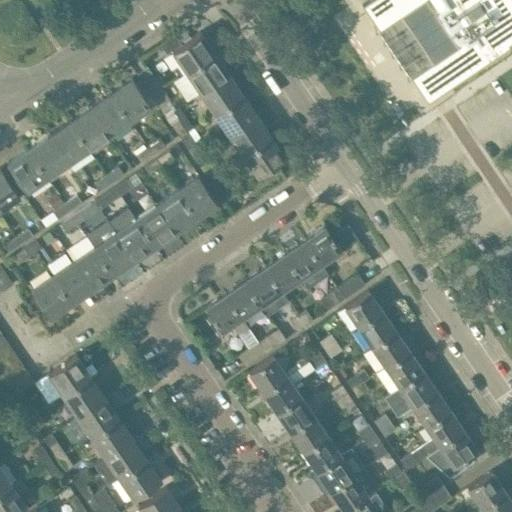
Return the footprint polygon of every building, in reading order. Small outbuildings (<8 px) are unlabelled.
[(511,0),(361,0),(362,2),(377,23),(375,25),(408,74),(410,73),(425,95),(426,97),(448,82),(470,67),(509,40),(508,39),(511,35),(511,0)] [(181,41),(190,36),(184,27),(175,33),(181,41)] [(187,71),(216,51),(201,29),(172,49),(187,71)] [(230,72),(216,51),(187,71),(201,91),(230,72)] [(138,73),(140,76),(152,94),(163,87),(148,66),(138,73)] [(201,91),(215,112),(244,93),(230,72),(201,91)] [(130,119),(152,105),(133,76),(111,91),(130,119)] [(163,87),(152,94),(157,101),(160,106),(170,99),(163,87)] [(130,119),(111,91),(90,105),(109,134),(130,119)] [(258,114),(244,93),(215,112),(229,133),(258,114)] [(89,147),(109,134),(90,105),(70,119),(89,147)] [(229,133),(243,153),(271,134),(258,114),(229,133)] [(89,147),(70,119),(49,133),(68,162),(89,147)] [(179,119),(172,123),(180,135),(187,130),(179,119)] [(187,130),(180,135),(188,148),(196,143),(187,130)] [(48,176),(68,162),(49,133),(28,147),(48,176)] [(286,156),(271,134),(243,153),(257,175),(286,156)] [(148,145),(153,152),(165,144),(160,137),(148,145)] [(141,160),(153,152),(148,145),(136,153),(141,160)] [(48,176),(28,147),(7,162),(26,190),(48,176)] [(168,150),(156,158),(161,165),(173,157),(168,150)] [(161,165),(156,158),(145,166),(149,173),(161,165)] [(200,165),(208,176),(218,170),(211,158),(200,165)] [(106,173),(111,180),(123,172),(118,165),(106,173)] [(0,166),(0,208),(20,195),(0,166)] [(218,170),(208,176),(223,199),(233,192),(218,170)] [(99,188),(111,180),(106,173),(94,181),(99,188)] [(196,217),(217,202),(198,173),(177,188),(196,217)] [(127,178),(115,186),(120,193),(132,185),(127,178)] [(120,193),(115,186),(103,194),(108,201),(120,193)] [(176,231),(196,217),(177,188),(156,202),(176,231)] [(62,201),(56,191),(47,198),(53,207),(62,201)] [(64,201),(69,208),(81,200),(76,193),(64,201)] [(52,209),(57,216),(69,208),(64,201),(52,209)] [(155,245),(176,231),(156,202),(135,216),(155,245)] [(85,206),(73,215),(78,222),(90,213),(85,206)] [(78,222),(73,215),(62,222),(67,229),(78,222)] [(134,259),(155,245),(135,216),(114,230),(134,259)] [(325,224),(304,238),(321,262),(342,248),(341,247),(357,236),(347,222),(331,233),(325,224)] [(16,235),(21,242),(32,234),(28,227),(16,235)] [(114,230),(93,245),(113,273),(134,259),(114,230)] [(9,250),(21,242),(16,235),(4,243),(9,250)] [(301,276),(321,262),(304,238),(284,251),(301,276)] [(37,239),(25,247),(30,254),(41,246),(37,239)] [(92,288),(113,273),(93,245),(72,259),(92,288)] [(30,254),(25,247),(12,256),(17,263),(30,254)] [(301,276),(284,251),(265,264),(281,289),(301,276)] [(72,259),(52,273),(72,301),(92,288),(72,259)] [(0,285),(3,290),(13,282),(1,264),(0,264),(0,285)] [(288,298),(281,289),(265,264),(245,278),(261,302),(268,312),(288,298)] [(337,286),(344,297),(365,283),(358,272),(337,286)] [(50,316),(72,301),(52,273),(31,288),(50,316)] [(261,302),(245,278),(225,291),(241,316),(261,302)] [(336,303),(344,297),(337,286),(329,292),(336,303)] [(382,308),(368,287),(343,304),(357,324),(382,308)] [(241,316),(225,291),(205,305),(222,329),(232,322),(239,332),(248,325),(241,316)] [(298,313),(305,325),(313,319),(306,308),(298,313)] [(357,324),(371,345),(396,328),(382,308),(357,324)] [(297,330),(305,325),(298,313),(290,319),(297,330)] [(258,340),(265,351),(285,338),(278,327),(258,340)] [(410,348),(396,328),(371,345),(385,365),(410,348)] [(331,330),(320,338),(325,346),(336,339),(331,330)] [(0,346),(8,341),(2,331),(0,332),(0,346)] [(342,346),(336,339),(325,346),(330,354),(342,346)] [(246,365),(265,351),(258,340),(238,354),(246,365)] [(0,360),(15,351),(8,341),(0,346),(0,360)] [(309,358),(320,350),(314,342),(303,349),(309,358)] [(398,384),(423,368),(410,348),(385,365),(376,371),(389,391),(398,384)] [(293,380),(325,358),(320,350),(309,358),(287,372),(262,388),(276,409),(301,392),(293,380)] [(21,360),(15,351),(0,360),(0,373),(0,374),(1,374),(21,360)] [(287,372),(273,351),(248,368),(262,388),(287,372)] [(91,373),(76,352),(48,371),(63,393),(91,373)] [(28,370),(21,360),(1,374),(7,384),(28,370)] [(436,387),(423,368),(398,384),(385,394),(397,413),(411,404),(436,387)] [(34,380),(28,370),(7,384),(9,387),(14,394),(34,380)] [(347,378),(352,387),(364,379),(358,370),(347,378)] [(77,414),(105,395),(91,373),(63,393),(77,414)] [(364,379),(352,387),(358,394),(369,387),(364,379)] [(330,390),(336,398),(347,390),(341,382),(330,390)] [(411,404),(425,424),(436,417),(450,408),(436,387),(411,404)] [(341,406),(352,398),(347,390),(336,398),(341,406)] [(314,412),(301,392),(276,409),(290,429),(314,412)] [(118,413),(105,395),(77,414),(89,432),(112,417),(118,413)] [(28,398),(20,403),(30,416),(37,411),(28,398)] [(14,420),(21,415),(12,404),(6,408),(14,420)] [(356,405),(351,409),(354,414),(359,410),(356,405)] [(433,436),(401,458),(406,466),(439,444),(463,427),(450,408),(436,417),(425,424),(433,436)] [(374,418),(379,426),(390,418),(385,410),(374,418)] [(37,411),(30,416),(37,427),(44,422),(37,411)] [(314,412),(290,429),(303,449),(311,444),(328,432),(314,412)] [(89,432),(104,454),(133,434),(118,413),(112,417),(89,432)] [(29,426),(21,415),(14,420),(22,431),(29,426)] [(390,418),(379,426),(385,434),(396,427),(390,418)] [(363,438),(374,430),(369,422),(357,430),(363,438)] [(477,448),(463,427),(439,444),(453,464),(477,448)] [(379,438),(374,430),(363,438),(368,446),(379,438)] [(341,452),(328,432),(311,444),(303,449),(311,461),(317,469),(341,452)] [(147,456),(133,434),(104,454),(119,476),(147,456)] [(49,444),(56,455),(63,450),(55,439),(49,444)] [(43,461),(49,457),(40,444),(34,448),(43,461)] [(63,450),(56,455),(65,467),(71,462),(63,450)] [(355,472),(341,452),(317,469),(330,489),(355,472)] [(147,456),(119,476),(133,497),(162,477),(147,456)] [(57,468),(49,457),(43,461),(50,472),(57,468)] [(390,477),(401,470),(395,462),(384,469),(390,477)] [(0,490),(12,482),(0,464),(0,490)] [(78,487),(85,498),(93,493),(84,481),(91,476),(85,468),(71,477),(78,487)] [(467,485),(481,505),(505,489),(491,468),(467,485)] [(344,509),(368,492),(355,472),(330,489),(344,509)] [(437,474),(419,486),(417,488),(425,498),(444,485),(437,474)] [(21,476),(12,482),(0,490),(0,511),(12,511),(26,503),(18,491),(27,485),(21,476)] [(138,503),(143,511),(171,511),(181,505),(166,484),(138,503)] [(451,495),(444,485),(425,498),(432,509),(451,495)] [(346,511),(382,511),(389,507),(375,487),(368,492),(344,509),(346,511)] [(403,511),(404,511),(425,498),(417,488),(397,502),(403,511)] [(511,511),(511,498),(505,489),(481,505),(485,511),(511,511)] [(93,493),(85,498),(93,510),(100,505),(93,493)] [(73,511),(81,506),(73,494),(65,500),(73,511)] [(426,511),(432,509),(425,498),(404,511),(426,511)]
